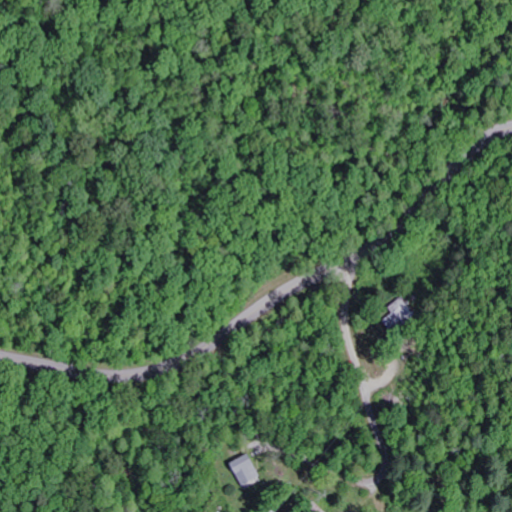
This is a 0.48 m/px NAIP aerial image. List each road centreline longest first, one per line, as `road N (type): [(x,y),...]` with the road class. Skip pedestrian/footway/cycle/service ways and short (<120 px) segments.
road 1 (secondary): [(511,130),(483,145),(375,243),(184,357),(101,373),(0,355)]
road 2 (residential): [(288,450),(369,484),(385,474),(348,327),(350,258)]
